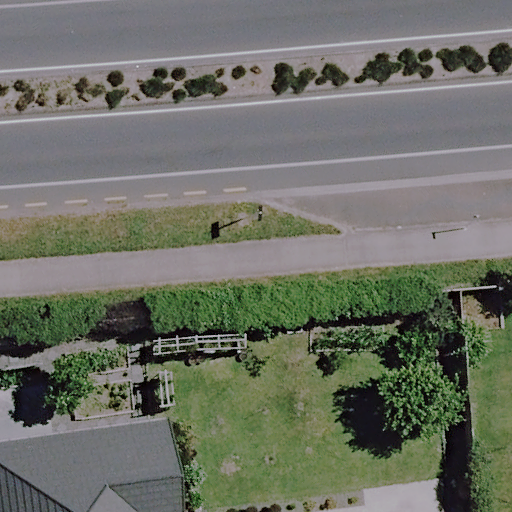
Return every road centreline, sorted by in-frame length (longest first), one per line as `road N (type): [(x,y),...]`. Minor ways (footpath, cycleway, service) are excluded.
road 1 (secondary): [(511,110),(0,150)]
road 2 (secondary): [(0,28),(424,0)]
